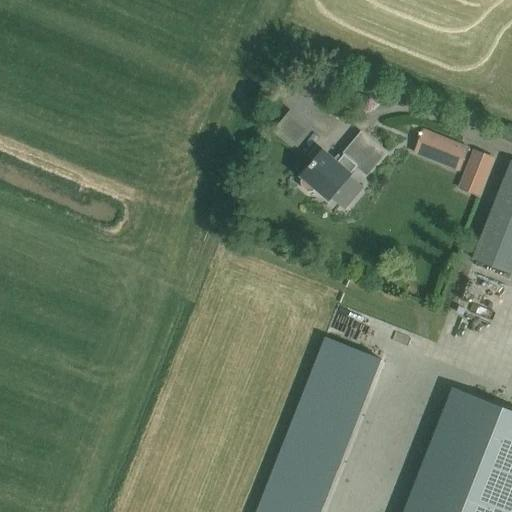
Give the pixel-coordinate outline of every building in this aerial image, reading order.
[(423,129),(413,156),(459,173),(469,147),(423,129)] [(386,153),(361,132),(343,153),(342,154),(339,158),(338,158),(339,158),(336,162),(335,162),(322,150),(302,175),(303,177),(300,181),(301,187),(308,193),(314,192),(317,188),(330,199),(350,175),(350,174),(357,166),(357,165),(368,175),(386,153)] [(494,159),(475,152),(460,189),(479,196),(494,159)] [(511,273),(511,161),(507,173),(494,205),(473,259),(511,274),(511,273)] [(256,511),(320,511),(382,358),(327,336),(256,511)] [(410,501),(405,511),(511,511),(511,411),(470,394),(425,506),(410,501)]
